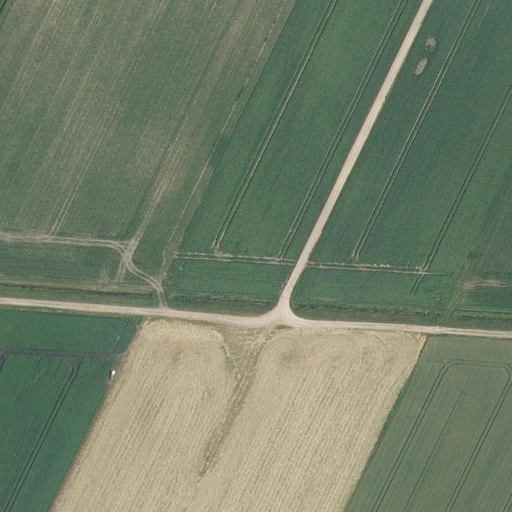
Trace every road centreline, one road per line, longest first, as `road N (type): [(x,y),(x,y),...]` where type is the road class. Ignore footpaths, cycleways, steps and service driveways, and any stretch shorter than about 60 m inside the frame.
road 1 (track): [(426,0),(278,311),(258,322),(0,300)]
road 2 (track): [(278,311),(290,324),(511,336)]
